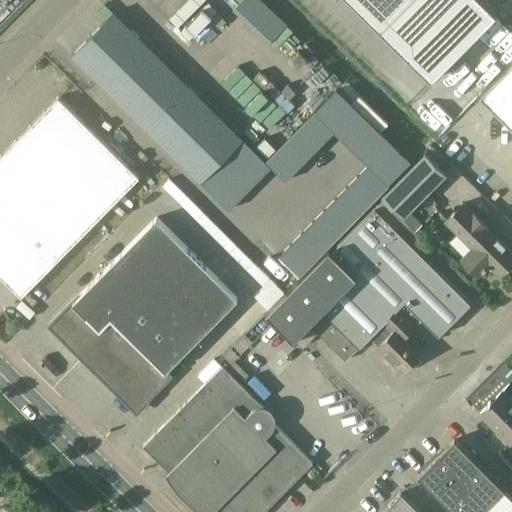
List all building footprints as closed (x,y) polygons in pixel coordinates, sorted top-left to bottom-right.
[(348,0),(430,80),(494,15),(479,0),(348,0)] [(198,180),(241,136),(114,12),(71,56),(198,180)] [(511,61),(477,98),(511,131),(511,61)] [(0,276),(21,297),(139,177),(58,97),(0,155),(0,276)] [(321,97),(306,113),(331,136),(345,120),(321,97)] [(304,113),(295,122),(312,138),(321,128),(304,113)] [(345,120),(331,136),(342,146),(356,130),(345,120)] [(295,122),(286,133),(302,148),(312,138),(295,122)] [(356,130),(342,146),(365,168),(380,152),(356,130)] [(286,133),(277,143),(293,158),(302,148),(286,133)] [(259,143),(250,154),(268,170),(277,159),(259,143)] [(277,143),(270,150),(286,165),(293,158),(277,143)] [(449,169),(428,148),(384,193),(405,213),(449,169)] [(250,154),(240,165),(258,181),(268,170),(250,154)] [(351,156),(342,166),(357,180),(366,170),(351,156)] [(240,165),(228,178),(246,194),(258,181),(240,165)] [(342,166),(333,175),(348,189),(357,180),(342,166)] [(333,175),(325,184),(340,197),(348,189),(333,175)] [(228,178),(217,190),(235,206),(246,194),(228,178)] [(325,184),(316,195),(330,208),(340,197),(325,184)] [(316,195),(306,205),(321,218),(330,208),(316,195)] [(501,272),(511,260),(511,245),(465,199),(446,218),(471,244),(469,245),(472,248),(462,258),(478,275),(490,262),(501,272)] [(306,205),(296,216),(311,229),(321,218),(306,205)] [(438,336),(470,303),(374,208),(331,250),(328,247),(265,309),(294,338),(308,324),(345,361),(369,337),(377,346),(377,347),(402,372),(423,351),(415,343),(406,334),(421,319),(438,336)] [(296,216),(287,225),(302,239),(311,229),(296,216)] [(136,412),(150,397),(171,377),(165,371),(237,298),(156,218),(49,326),(136,412)] [(287,225),(277,236),(292,250),(302,239),(287,225)] [(262,511),(312,462),(274,424),(275,421),(274,415),(270,410),(266,407),(263,407),(222,366),(143,446),(168,471),(165,474),(172,483),(181,495),(193,506),(201,511),(262,511)] [(509,444),(511,441),(511,400),(502,391),(479,414),(509,444)] [(511,511),(511,498),(454,439),(417,476),(453,511),(511,511)] [(419,511),(400,493),(380,511),(419,511)]
